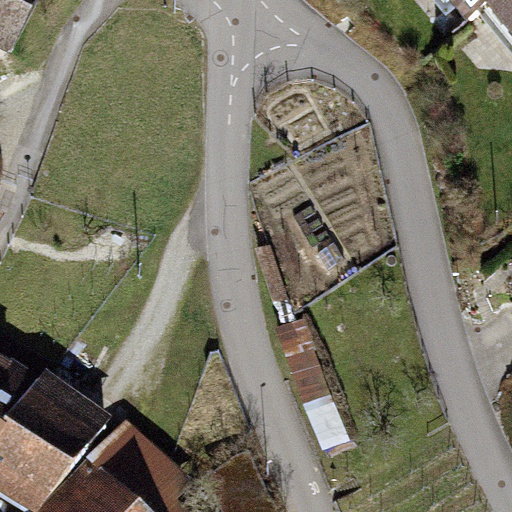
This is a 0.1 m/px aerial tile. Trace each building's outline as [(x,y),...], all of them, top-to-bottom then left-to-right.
[(43,0),(0,0),(0,46),(15,55),(43,0)] [(511,0),(455,0),(476,25),(495,8),(511,28),(511,0)] [(0,462),(43,391),(0,365),(0,462)] [(43,391),(0,462),(0,490),(33,511),(49,511),(110,432),(43,391)] [(142,511),(95,466),(54,511),(142,511)]
